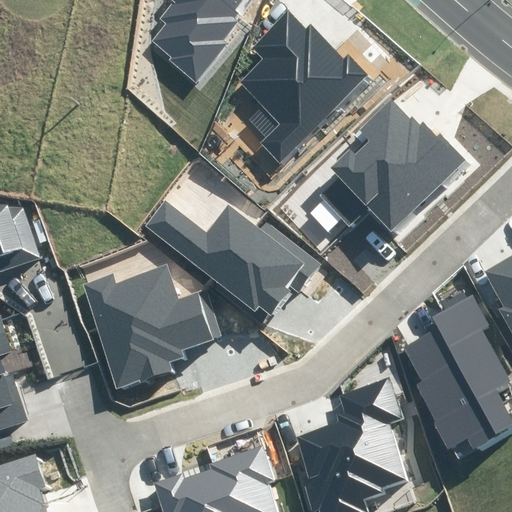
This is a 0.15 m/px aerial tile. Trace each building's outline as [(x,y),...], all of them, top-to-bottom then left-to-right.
[(170,0),(173,3),(160,19),(167,24),(153,42),(198,79),(226,45),(223,42),(255,3),(252,0),(170,0)] [(260,143),(279,163),(370,76),(348,54),(345,57),(311,23),(304,30),(288,14),(252,48),(264,60),(240,82),(281,124),(260,143)] [(319,195),(349,226),(368,208),(392,232),(467,159),(440,132),(436,136),(423,122),(420,124),(413,117),(410,120),(391,100),(359,131),(370,142),(357,154),(351,148),(331,168),(339,176),(319,195)] [(146,227),(255,311),(258,307),(272,317),(292,292),(284,287),(287,283),(301,294),(324,265),(266,220),(260,229),(229,205),(207,233),(167,201),(146,227)] [(0,271),(42,259),(24,207),(0,205),(0,271)] [(500,310),(511,331),(511,255),(484,271),(504,307),(500,310)] [(84,285),(117,388),(171,371),(169,362),(184,357),(182,350),(214,340),(199,292),(180,299),(169,265),(115,282),(112,276),(84,285)] [(454,445),(460,456),(511,426),(511,422),(493,389),(509,381),(481,330),(490,325),(474,296),(468,299),(464,292),(441,304),(444,310),(433,316),(439,327),(404,346),(423,379),(416,383),(438,421),(434,423),(448,448),(454,445)] [(0,429),(30,420),(15,373),(7,376),(0,355),(12,351),(0,313),(0,429)] [(320,509),(320,511),(368,511),(364,499),(383,493),(381,487),(409,478),(391,424),(405,420),(391,378),(339,394),(345,412),(336,415),(338,422),(296,436),(311,482),(305,484),(314,511),(320,509)] [(277,511),(268,483),(275,481),(264,447),(209,464),(211,470),(183,479),(182,474),(154,483),(162,511),(277,511)] [(0,511),(44,511),(36,489),(45,486),(34,454),(0,465),(0,511)]
